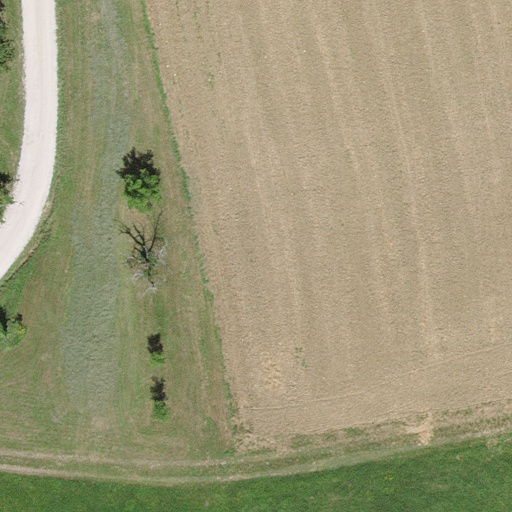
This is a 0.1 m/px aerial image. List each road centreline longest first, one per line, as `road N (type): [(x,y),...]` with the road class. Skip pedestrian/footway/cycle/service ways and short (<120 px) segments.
road 1 (track): [(0,465),(152,480),(511,429)]
road 2 (track): [(0,254),(34,173),(37,0)]
